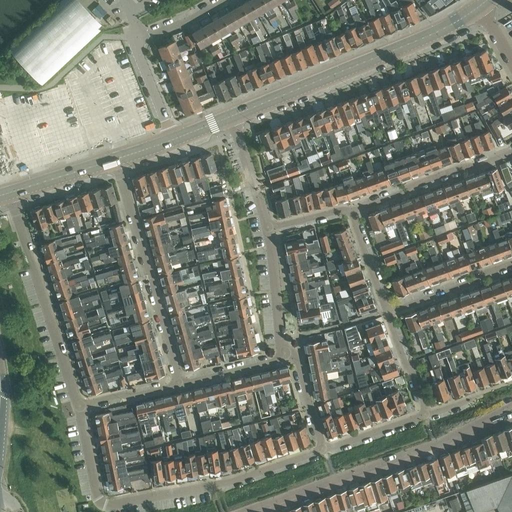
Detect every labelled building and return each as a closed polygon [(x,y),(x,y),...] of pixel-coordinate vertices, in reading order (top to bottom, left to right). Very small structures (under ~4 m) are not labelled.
[(79,0),(61,0),(9,49),(43,85),(106,27),(79,0)] [(263,0),(252,0),(251,1),(259,14),(265,11),(271,23),(275,21),(263,0)] [(275,0),(263,0),(275,21),(279,18),(272,7),(278,4),(275,0)] [(275,0),(278,4),(283,0),(295,21),(298,18),(294,10),(290,4),(287,0),(275,0)] [(340,0),(331,0),(327,3),(332,9),(342,1),(340,0)] [(365,0),(372,17),(366,19),(374,38),(377,37),(378,38),(382,36),(382,35),(385,34),(374,5),(371,0),(365,0)] [(389,0),(382,0),(390,13),(396,29),(407,25),(401,8),(396,10),(389,0)] [(399,0),(398,1),(401,7),(401,8),(407,25),(409,24),(410,25),(415,23),(414,22),(420,20),(419,17),(424,15),(418,7),(415,9),(413,3),(414,2),(412,0),(399,0)] [(426,3),(421,7),(428,15),(435,10),(431,5),(437,0),(441,0),(445,5),(451,0),(429,0),(426,3)] [(251,1),(241,6),(249,20),(252,24),(256,32),(262,41),(265,39),(253,18),(259,14),(251,1)] [(379,3),(374,5),(385,34),(391,31),(392,32),(396,30),(396,29),(390,13),(383,15),(379,3)] [(241,6),(231,12),(239,26),(249,20),(241,6)] [(341,6),(337,9),(340,17),(346,31),(345,31),(352,47),(358,45),(358,46),(363,44),(362,43),(363,43),(356,27),(354,22),(350,24),(348,23),(341,6)] [(231,12),(222,17),(230,31),(232,36),(237,43),(241,40),(237,34),(234,29),(239,26),(231,12)] [(358,13),(352,16),(354,22),(356,27),(363,43),(374,38),(366,19),(362,21),(361,20),(358,13)] [(110,16),(106,19),(112,26),(116,23),(110,16)] [(222,17),(212,23),(220,37),(230,31),(222,17)] [(334,20),(329,22),(332,30),(337,28),(334,20)] [(212,23),(203,28),(211,42),(220,37),(212,23)] [(252,24),(248,27),(252,34),(256,32),(252,24)] [(309,25),(305,26),(312,44),(313,46),(319,61),(330,56),(324,42),(317,44),(309,25)] [(323,26),(318,27),(323,41),(324,42),(330,56),(341,52),(334,37),(334,36),(332,32),(326,34),(323,26)] [(203,28),(194,34),(195,36),(201,48),(211,42),(203,28)] [(295,30),(294,31),(301,49),(301,50),(308,65),(319,61),(313,46),(312,44),(306,47),(299,29),(295,30)] [(345,31),(334,36),(334,37),(341,52),(347,49),(347,50),(352,48),(351,48),(352,47),(345,31)] [(288,33),(283,35),(291,55),(290,55),(296,70),(308,65),(301,50),(296,53),(288,33)] [(160,49),(159,50),(161,54),(162,54),(164,59),(179,53),(190,48),(195,46),(191,34),(185,36),(188,43),(177,47),(175,41),(159,48),(160,49)] [(232,36),(229,37),(233,45),(236,52),(241,50),(237,43),(232,36)] [(261,44),(260,44),(275,79),(285,75),(279,59),(274,62),(266,42),(261,44)] [(217,44),(213,46),(217,53),(220,59),(223,57),(221,52),(222,52),(217,44)] [(262,61),(256,64),(258,68),(257,68),(264,83),(275,79),(260,44),(256,46),(262,61)] [(279,44),(274,46),(280,59),(279,59),(285,75),(296,70),(290,55),(285,57),(279,44)] [(246,50),(239,53),(241,58),(248,55),(246,50)] [(486,50),(474,54),(481,73),(481,74),(483,79),(490,76),(496,74),(495,73),(494,69),(495,68),(492,60),(490,60),(486,50)] [(198,52),(188,56),(190,62),(197,59),(197,58),(200,57),(198,52)] [(179,53),(164,59),(166,64),(165,65),(166,69),(168,69),(168,70),(184,64),(179,53)] [(239,53),(234,55),(238,65),(240,70),(238,75),(236,76),(235,76),(236,78),(237,77),(242,92),(244,91),(246,92),(250,91),(250,89),(253,88),(247,73),(243,63),(241,58),(239,53)] [(474,54),(462,59),(471,83),(483,79),(481,74),(481,73),(474,54)] [(451,63),(450,63),(456,81),(457,83),(464,80),(466,85),(469,93),(473,92),(470,83),(471,83),(462,59),(457,61),(457,59),(456,58),(451,60),(450,61),(451,63)] [(440,67),(439,67),(445,85),(451,83),(453,90),(456,97),(457,99),(461,97),(456,81),(450,63),(446,65),(446,64),(445,63),(440,65),(439,66),(440,67)] [(169,72),(168,72),(170,76),(171,76),(173,81),(188,75),(188,74),(193,72),(191,67),(186,69),(184,64),(168,70),(169,72)] [(232,77),(225,80),(232,97),(242,92),(237,77),(236,78),(235,76),(236,76),(231,65),(226,67),(229,74),(231,74),(232,77)] [(428,71),(427,72),(433,89),(439,87),(440,88),(444,99),(449,97),(445,85),(439,67),(433,70),(432,68),(428,70),(428,71)] [(257,68),(247,73),(253,88),(264,83),(257,68)] [(417,76),(416,76),(422,93),(423,97),(427,95),(429,96),(436,117),(442,115),(441,114),(433,89),(427,72),(422,74),(422,73),(421,72),(417,74),(416,75),(417,76)] [(496,74),(490,76),(492,83),(502,79),(500,72),(495,73),(496,74)] [(204,75),(196,79),(198,83),(201,82),(202,83),(204,82),(209,80),(209,79),(206,74),(204,75)] [(215,74),(210,76),(221,101),(232,97),(225,80),(218,83),(215,74)] [(188,75),(173,81),(175,86),(174,87),(176,92),(177,91),(177,93),(193,86),(188,75)] [(405,80),(404,80),(410,96),(417,94),(421,106),(426,104),(423,97),(422,93),(416,76),(411,78),(410,77),(409,76),(405,78),(405,79),(405,80)] [(209,80),(204,82),(208,92),(213,90),(209,80)] [(404,80),(393,85),(399,102),(400,104),(405,102),(406,103),(411,117),(417,115),(410,96),(404,80)] [(393,85),(382,89),(390,111),(396,109),(400,120),(405,118),(400,104),(399,102),(393,85)] [(178,94),(177,94),(179,99),(182,104),(197,97),(193,86),(177,93),(178,94)] [(478,103),(476,104),(478,108),(493,100),(497,106),(511,97),(511,96),(506,86),(489,97),(483,100),(478,103)] [(372,92),(370,93),(376,110),(378,114),(384,111),(389,126),(395,124),(390,111),(382,89),(377,90),(376,89),(371,91),(372,92)] [(197,97),(182,104),(184,109),(183,109),(185,114),(185,113),(186,115),(202,109),(199,102),(215,96),(213,90),(208,92),(197,97)] [(487,91),(481,94),(483,100),(489,97),(487,91)] [(370,93),(359,97),(365,114),(367,119),(373,116),(376,124),(381,122),(378,114),(376,110),(370,93)] [(359,97),(348,101),(354,118),(355,121),(356,124),(362,122),(364,129),(367,136),(372,134),(371,129),(370,127),(367,119),(365,114),(359,97)] [(497,106),(489,111),(492,115),(501,110),(504,116),(511,110),(511,97),(497,106)] [(348,101),(337,105),(346,131),(348,136),(351,135),(350,130),(352,129),(350,123),(355,121),(354,118),(348,101)] [(472,102),(465,105),(468,112),(475,109),(473,102),(472,102)] [(461,105),(453,108),(453,110),(456,116),(464,113),(467,111),(464,104),(461,105)] [(337,105),(326,109),(332,126),(337,124),(343,138),(348,136),(346,131),(337,105)] [(317,113),(315,113),(321,128),(324,136),(324,137),(329,135),(333,145),(338,143),(332,126),(326,109),(321,111),(321,110),(317,112),(317,113)] [(453,110),(441,114),(442,115),(444,121),(456,116),(453,110)] [(511,110),(504,116),(488,125),(495,137),(501,134),(497,126),(506,121),(510,129),(511,128),(511,110)] [(315,113),(304,117),(310,132),(313,140),(324,136),(321,128),(315,113)] [(304,117),(293,121),(299,137),(299,136),(302,145),(304,150),(311,148),(306,134),(310,132),(304,117)] [(293,121),(282,126),(288,143),(290,148),(291,149),(302,145),(299,136),(299,137),(293,121)] [(479,122),(474,123),(479,135),(484,150),(495,146),(489,131),(484,133),(483,132),(479,122)] [(282,126),(270,130),(277,146),(277,147),(280,153),(291,149),(290,148),(282,126)] [(258,137),(257,138),(258,141),(260,141),(261,141),(265,150),(272,148),(276,158),(281,156),(280,153),(277,147),(277,146),(270,130),(259,134),(259,136),(258,137)] [(479,135),(469,138),(474,153),(484,150),(479,135)] [(463,137),(457,139),(458,142),(459,142),(464,157),(474,153),(469,138),(464,140),(463,137)] [(457,138),(446,142),(448,146),(453,161),(464,157),(457,138)] [(336,153),(330,155),(333,161),(344,158),(344,157),(338,143),(333,145),(336,153)] [(352,147),(354,154),(365,150),(363,144),(352,147)] [(435,144),(425,148),(433,169),(441,166),(440,163),(443,162),(443,160),(441,160),(437,150),(435,144)] [(389,145),(384,147),(389,162),(388,163),(384,165),(385,169),(391,184),(400,181),(399,178),(402,177),(401,175),(400,176),(396,165),(394,160),(389,145)] [(352,146),(343,149),(346,157),(354,154),(352,147),(352,146)] [(448,146),(437,150),(441,160),(443,160),(443,162),(440,163),(441,166),(453,161),(448,146)] [(425,148),(415,152),(415,153),(420,168),(422,168),(423,170),(420,171),(421,173),(433,169),(425,148)] [(324,156),(319,158),(320,159),(322,165),(333,161),(330,155),(329,152),(323,154),(324,156)] [(415,153),(405,156),(406,161),(412,177),(421,173),(420,171),(423,170),(422,168),(420,168),(415,153)] [(212,154),(200,157),(206,177),(213,175),(218,174),(212,154)] [(404,157),(394,160),(396,165),(400,176),(401,175),(402,177),(399,178),(400,181),(412,177),(406,161),(405,156),(404,157)] [(200,157),(189,161),(195,178),(194,178),(196,183),(202,182),(204,189),(209,187),(206,177),(200,157)] [(320,159),(312,162),(314,167),(314,168),(322,165),(320,159)] [(342,162),(338,163),(340,170),(345,168),(350,167),(347,160),(342,162)] [(368,170),(363,171),(364,176),(365,176),(370,192),(379,189),(378,186),(381,185),(381,183),(379,183),(375,172),(374,173),(370,160),(365,162),(368,170)] [(189,161),(179,164),(184,181),(189,179),(196,201),(201,200),(196,183),(194,178),(195,178),(189,161)] [(302,165),(298,166),(300,172),(310,169),(308,163),(302,165)] [(333,167),(332,168),(334,174),(340,172),(340,170),(338,163),(333,165),(333,167)] [(179,164),(167,168),(173,186),(174,187),(179,185),(185,204),(190,203),(185,184),(184,181),(179,164)] [(507,167),(501,169),(506,184),(511,181),(507,167)] [(167,168),(156,171),(162,189),(163,193),(165,200),(170,198),(166,189),(173,186),(167,168)] [(385,169),(375,172),(379,183),(381,183),(381,185),(378,186),(379,189),(391,184),(385,169)] [(497,169),(486,173),(491,187),(493,192),(496,198),(501,196),(501,194),(502,191),(503,190),(505,190),(502,183),(497,169)] [(286,170),(269,176),(270,177),(271,182),(288,176),(286,170)] [(313,172),(310,173),(312,181),(313,181),(316,191),(311,192),(315,208),(326,205),(322,189),(319,177),(318,170),(313,172)] [(156,171),(144,175),(150,192),(151,196),(154,206),(156,212),(162,211),(156,191),(162,189),(156,171)] [(486,173),(476,177),(481,191),(483,196),(493,192),(491,187),(486,173)] [(144,175),(133,178),(140,203),(146,202),(145,198),(151,196),(150,192),(144,175)] [(352,176),(343,179),(344,183),(344,184),(349,200),(358,197),(357,193),(360,192),(359,190),(357,191),(354,180),(352,176)] [(354,180),(357,191),(359,190),(360,192),(357,193),(358,197),(370,192),(365,176),(364,176),(354,180)] [(299,177),(293,178),(298,195),(298,196),(299,195),(303,211),(315,208),(311,192),(303,194),(303,192),(303,191),(299,177)] [(476,177),(465,181),(470,195),(481,191),(476,177)] [(465,181),(454,184),(459,199),(470,195),(465,181)] [(283,182),(272,186),(273,190),(280,188),(282,195),(280,196),(281,200),(276,201),(279,217),(291,214),(284,186),(283,182)] [(344,184),(334,186),(338,203),(348,200),(349,200),(344,184)] [(454,184),(444,188),(449,203),(451,207),(456,205),(459,213),(464,211),(459,199),(454,184)] [(112,185),(100,189),(105,204),(105,206),(112,203),(115,215),(120,214),(118,204),(112,185)] [(222,185),(210,188),(212,198),(225,195),(222,185)] [(290,185),(284,186),(291,214),(303,211),(299,195),(298,196),(298,195),(292,197),(290,185)] [(334,186),(322,189),(326,205),(338,203),(334,186)] [(444,188),(433,192),(438,206),(449,203),(444,188)] [(93,191),(89,193),(93,208),(94,208),(96,217),(102,215),(99,206),(105,204),(100,189),(98,190),(98,189),(93,191)] [(82,195),(77,196),(82,212),(84,217),(90,215),(88,210),(93,208),(89,193),(87,193),(86,192),(81,194),(82,195)] [(433,192),(422,196),(427,210),(429,215),(440,211),(438,206),(433,192)] [(70,198),(66,200),(76,232),(81,230),(76,215),(82,213),(82,212),(77,196),(75,197),(74,196),(70,197),(70,198)] [(422,196),(412,200),(419,221),(422,228),(426,226),(421,213),(427,210),(422,196)] [(212,207),(206,208),(207,212),(207,213),(228,208),(226,198),(212,201),(213,207),(212,207)] [(56,203),(54,204),(59,219),(66,216),(68,222),(67,222),(69,229),(69,228),(71,233),(76,232),(66,200),(60,202),(60,201),(55,202),(56,203)] [(412,200),(401,204),(406,218),(411,216),(414,223),(419,221),(412,200)] [(509,202),(498,206),(500,211),(506,209),(511,207),(509,202)] [(54,204),(43,207),(47,222),(54,220),(56,225),(55,226),(58,232),(63,230),(59,219),(54,204)] [(401,204),(390,208),(395,222),(397,227),(402,240),(407,238),(402,225),(400,220),(406,218),(401,204)] [(154,206),(142,210),(144,216),(156,212),(154,206)] [(36,209),(31,211),(36,226),(37,230),(42,228),(46,239),(52,238),(47,222),(43,207),(41,208),(40,207),(35,208),(36,209)] [(194,216),(188,217),(189,220),(208,216),(210,222),(216,221),(230,218),(228,208),(207,213),(207,212),(194,215),(194,216)] [(390,208),(380,212),(387,231),(397,227),(395,222),(390,208)] [(505,213),(499,215),(501,222),(508,220),(511,218),(511,217),(510,211),(509,211),(505,213)] [(158,215),(144,219),(147,228),(167,223),(167,222),(180,218),(180,219),(185,217),(184,212),(165,217),(164,213),(158,215)] [(380,212),(369,216),(374,230),(380,228),(382,232),(387,231),(380,212)] [(474,212),(466,215),(469,223),(477,220),(474,212)] [(210,225),(191,229),(193,235),(194,235),(232,226),(230,218),(216,221),(210,222),(210,225)] [(167,223),(147,228),(149,237),(170,232),(167,223)] [(95,237),(85,240),(86,244),(126,233),(123,224),(109,228),(102,229),(103,234),(103,235),(95,237)] [(232,226),(194,235),(195,239),(217,234),(217,233),(219,232),(220,239),(234,235),(232,226)] [(497,228),(492,230),(497,243),(501,253),(502,253),(503,255),(501,256),(501,258),(511,253),(511,251),(506,234),(500,236),(497,228)] [(347,229),(335,233),(340,247),(348,244),(352,243),(347,229)] [(170,232),(149,237),(152,246),(174,240),(179,239),(178,234),(171,236),(170,232)] [(126,233),(86,244),(88,248),(107,243),(108,248),(128,242),(126,233)] [(42,246),(40,247),(42,251),(43,251),(44,253),(83,242),(80,234),(76,235),(77,238),(62,243),(61,239),(55,240),(41,245),(42,246)] [(442,236),(436,238),(439,245),(445,242),(449,241),(446,234),(442,236)] [(190,235),(182,237),(184,244),(192,242),(190,235)] [(214,245),(215,248),(236,244),(234,235),(220,239),(221,244),(219,245),(219,243),(214,245)] [(327,235),(320,237),(324,253),(331,251),(327,235)] [(287,243),(285,244),(287,255),(315,249),(320,247),(319,240),(313,241),(313,243),(308,244),(305,242),(304,239),(297,241),(296,240),(295,239),(287,241),(286,242),(287,243)] [(471,252),(466,254),(471,269),(481,265),(480,263),(482,263),(481,261),(480,261),(476,250),(472,239),(467,241),(466,241),(471,252)] [(174,240),(152,246),(154,255),(168,252),(168,251),(175,249),(173,244),(175,244),(174,240)] [(402,240),(391,244),(394,250),(404,246),(402,240)] [(45,257),(44,258),(45,263),(47,262),(47,263),(61,258),(66,256),(65,252),(78,248),(84,246),(83,242),(44,253),(45,257)] [(100,255),(90,258),(92,262),(131,251),(128,242),(108,248),(109,252),(100,254),(100,255)] [(348,244),(340,247),(345,261),(357,257),(352,243),(348,244)] [(497,243),(486,247),(492,261),(501,258),(501,256),(503,255),(502,253),(501,253),(497,243)] [(208,250),(197,252),(199,262),(209,260),(208,255),(223,252),(224,257),(225,259),(238,257),(238,254),(236,244),(215,248),(208,250)] [(391,244),(380,248),(383,254),(394,250),(391,244)] [(415,246),(405,250),(407,256),(418,252),(415,246)] [(432,247),(428,248),(429,252),(431,256),(436,254),(437,254),(434,246),(433,247),(432,247)] [(315,249),(287,255),(289,264),(303,261),(307,260),(305,255),(321,251),(320,247),(315,249)] [(476,250),(480,261),(481,261),(482,263),(480,263),(481,265),(492,261),(486,247),(476,250)] [(458,248),(453,250),(455,258),(459,269),(461,268),(461,270),(459,271),(460,273),(471,269),(466,254),(461,256),(458,248)] [(168,252),(154,255),(157,265),(189,256),(188,251),(187,250),(176,253),(176,255),(169,256),(168,252)] [(131,251),(92,262),(93,266),(102,263),(102,264),(105,263),(105,264),(118,260),(119,264),(133,260),(131,251)] [(436,254),(431,256),(434,265),(438,276),(440,276),(440,278),(438,279),(439,281),(450,276),(445,262),(440,263),(436,254)] [(395,255),(384,259),(387,266),(397,262),(395,255)] [(189,256),(157,265),(159,274),(160,276),(174,272),(173,269),(172,265),(190,260),(189,256)] [(225,259),(217,261),(219,270),(240,265),(238,257),(225,259)] [(345,261),(342,262),(346,275),(362,269),(357,257),(345,261)] [(61,258),(47,263),(50,272),(71,265),(69,261),(64,263),(63,264),(61,258)] [(455,258),(445,262),(450,276),(460,273),(459,271),(461,270),(461,268),(459,269),(455,258)] [(303,261),(289,264),(291,273),(321,266),(320,262),(312,264),(311,259),(307,260),(303,261)] [(121,268),(108,272),(109,276),(109,277),(136,270),(133,260),(119,264),(121,268)] [(415,262),(410,264),(411,265),(411,266),(417,283),(419,283),(419,285),(417,286),(418,288),(429,284),(424,269),(418,271),(416,263),(415,262)] [(71,265),(50,272),(53,281),(66,276),(65,271),(67,270),(72,269),(71,265)] [(219,270),(202,274),(203,279),(221,275),(221,279),(229,278),(242,275),(240,265),(219,270)] [(321,266),(291,273),(293,282),(307,279),(306,275),(326,270),(325,265),(321,266)] [(434,265),(424,269),(429,284),(439,281),(438,279),(440,278),(440,276),(438,276),(434,265)] [(408,275),(403,277),(408,292),(418,288),(417,286),(419,285),(419,283),(417,283),(411,266),(405,268),(408,275)] [(362,269),(346,275),(351,287),(366,282),(362,269)] [(105,278),(97,280),(98,284),(106,281),(106,283),(123,278),(125,282),(125,285),(139,281),(138,278),(136,270),(109,277),(109,276),(105,277),(105,278)] [(174,272),(160,276),(163,285),(183,280),(190,278),(189,273),(182,275),(181,270),(174,272)] [(190,278),(183,280),(184,283),(201,279),(200,275),(194,276),(190,278)] [(222,284),(208,287),(210,292),(244,285),(242,275),(229,278),(221,279),(222,284)] [(66,276),(53,281),(56,290),(77,283),(76,279),(70,281),(68,282),(66,276)] [(403,277),(392,281),(397,296),(408,292),(403,277)] [(77,283),(56,290),(59,299),(72,295),(78,293),(76,286),(82,285),(82,287),(90,285),(92,288),(97,287),(95,282),(95,283),(94,278),(89,279),(79,282),(77,283)] [(511,278),(502,282),(507,297),(511,294),(511,278)] [(307,279),(293,282),(295,291),(316,286),(330,284),(328,280),(315,283),(315,281),(308,283),(307,279)] [(183,280),(163,285),(165,295),(179,291),(177,285),(179,284),(179,285),(185,284),(184,283),(183,280)] [(106,290),(101,291),(102,297),(103,301),(111,299),(117,297),(142,290),(139,281),(125,285),(119,286),(121,292),(108,295),(106,290)] [(349,296),(337,300),(339,305),(344,303),(347,302),(355,299),(356,300),(356,299),(371,294),(366,282),(351,287),(347,289),(349,296)] [(502,282),(491,286),(496,300),(507,297),(502,282)] [(210,292),(207,293),(208,297),(232,292),(233,296),(233,300),(247,297),(246,294),(244,285),(210,292)] [(316,286),(295,291),(297,300),(318,296),(316,286)] [(491,286),(480,290),(486,304),(491,302),(496,318),(501,316),(496,301),(496,300),(491,286)] [(179,291),(165,295),(168,304),(188,298),(189,298),(198,295),(197,291),(187,294),(186,289),(179,291)] [(142,290),(117,297),(119,301),(123,300),(124,305),(144,300),(142,290)] [(480,290),(470,294),(475,308),(477,314),(481,312),(480,307),(486,304),(480,290)] [(72,295),(59,299),(59,301),(63,311),(83,304),(85,303),(95,300),(100,299),(99,294),(82,299),(80,295),(73,297),(72,295)] [(355,299),(347,302),(349,307),(355,305),(358,314),(359,314),(367,311),(367,310),(367,309),(375,306),(371,294),(356,299),(356,300),(355,299)] [(470,294),(459,297),(464,312),(475,308),(470,294)] [(318,296),(297,300),(299,309),(320,305),(318,296)] [(215,303),(210,304),(212,313),(249,305),(247,297),(233,300),(234,305),(217,309),(215,303)] [(459,297),(448,301),(454,316),(455,320),(459,319),(465,317),(464,312),(459,297)] [(188,298),(168,304),(170,313),(171,316),(185,312),(184,309),(191,307),(189,298),(188,298)] [(125,308),(108,314),(109,319),(109,318),(110,319),(147,309),(144,300),(124,305),(125,308)] [(448,301),(438,305),(443,320),(454,316),(448,301)] [(320,305),(299,309),(299,310),(301,321),(303,320),(304,321),(305,322),(313,320),(314,319),(313,318),(321,316),(320,312),(330,310),(333,319),(338,318),(339,318),(334,302),(320,305)] [(83,304),(63,311),(65,320),(79,316),(79,315),(80,315),(79,313),(79,311),(79,310),(86,307),(85,303),(83,304)] [(344,303),(339,305),(342,317),(348,315),(344,303)] [(249,305),(212,313),(213,317),(230,314),(231,319),(236,318),(250,315),(249,305)] [(438,305),(427,309),(432,324),(436,334),(441,332),(437,322),(443,320),(438,305)] [(98,309),(97,309),(99,315),(100,319),(106,317),(105,316),(103,307),(98,309)] [(147,309),(110,319),(111,324),(134,317),(136,321),(136,324),(150,320),(149,317),(147,309)] [(427,309),(416,313),(422,327),(432,324),(427,309)] [(185,312),(171,316),(174,325),(195,320),(195,318),(193,315),(186,317),(185,312)] [(79,316),(65,320),(68,329),(100,319),(99,315),(88,318),(86,313),(80,315),(79,315),(79,316)] [(416,313),(405,317),(410,332),(417,329),(423,347),(424,348),(428,347),(428,345),(422,327),(416,313)] [(195,320),(174,325),(176,334),(196,329),(194,324),(211,319),(210,314),(205,315),(195,318),(195,320)] [(219,331),(223,330),(252,324),(250,315),(236,318),(238,323),(223,326),(223,327),(218,328),(219,331)] [(489,318),(480,321),(481,326),(484,332),(493,329),(489,318)] [(100,319),(68,329),(71,338),(85,333),(91,331),(90,327),(101,323),(100,319)] [(131,331),(115,336),(116,340),(153,330),(150,320),(136,324),(129,326),(131,331)] [(196,329),(176,334),(179,343),(199,338),(214,333),(215,332),(212,324),(209,325),(210,329),(197,333),(196,329)] [(254,333),(252,324),(223,330),(223,331),(223,334),(233,332),(235,338),(254,333)] [(361,339),(358,331),(346,335),(350,349),(371,342),(386,336),(381,324),(366,329),(368,332),(366,337),(361,339)] [(356,325),(344,329),(346,334),(346,335),(358,331),(356,325)] [(476,328),(471,330),(473,336),(479,334),(484,332),(481,326),(476,328)] [(506,327),(495,331),(498,337),(508,333),(506,327)] [(153,330),(116,340),(117,343),(134,338),(136,344),(142,343),(155,339),(153,330)] [(465,332),(460,334),(462,340),(467,338),(473,336),(471,330),(465,332)] [(495,331),(485,335),(487,341),(498,337),(495,331)] [(85,333),(71,338),(72,340),(75,350),(104,341),(112,338),(111,336),(111,333),(93,339),(91,334),(86,336),(85,333)] [(199,338),(179,343),(181,352),(201,347),(200,341),(212,338),(215,337),(214,333),(199,338)] [(234,338),(235,343),(235,347),(256,343),(254,333),(235,338),(234,338)] [(343,335),(337,336),(340,347),(346,346),(343,335)] [(386,336),(371,342),(375,354),(390,348),(386,336)] [(141,348),(136,349),(136,350),(137,353),(137,354),(158,348),(155,339),(142,343),(143,348),(142,348),(141,348)] [(474,339),(463,343),(465,349),(466,349),(466,350),(472,348),(479,369),(473,371),(478,386),(480,385),(480,386),(481,387),(489,384),(489,383),(489,382),(490,382),(484,367),(474,339)] [(320,341),(306,344),(308,354),(336,348),(335,344),(328,345),(327,340),(320,342),(320,341)] [(104,341),(75,350),(78,359),(92,354),(91,350),(97,348),(97,347),(105,344),(104,341)] [(256,343),(235,347),(238,356),(245,355),(245,356),(259,353),(256,343)] [(463,343),(450,348),(452,354),(465,349),(463,343)] [(488,343),(484,345),(491,364),(484,367),(490,382),(491,381),(491,383),(501,380),(500,378),(501,378),(488,343)] [(499,353),(493,354),(502,378),(511,373),(511,372),(504,353),(501,344),(496,346),(499,353)] [(201,347),(181,352),(184,361),(219,352),(218,346),(203,351),(201,347)] [(336,348),(308,354),(310,363),(331,359),(331,355),(334,355),(333,353),(347,351),(346,346),(340,347),(336,348)] [(132,355),(121,358),(123,362),(140,357),(141,363),(160,357),(158,348),(137,354),(137,353),(136,353),(132,355)] [(360,359),(353,361),(356,375),(363,372),(370,370),(380,366),(395,361),(390,348),(375,354),(378,362),(370,365),(370,364),(362,367),(359,360),(360,360),(360,359)] [(449,348),(436,353),(438,360),(446,357),(453,376),(447,378),(454,395),(465,391),(457,367),(456,367),(451,354),(452,354),(450,348),(449,348)] [(92,354),(78,359),(81,368),(110,359),(117,356),(116,351),(93,358),(92,354)] [(219,352),(184,361),(187,371),(200,367),(198,360),(200,360),(200,361),(215,357),(216,363),(218,362),(221,362),(220,355),(219,352)] [(110,359),(81,368),(84,377),(104,370),(103,366),(111,363),(119,360),(117,356),(110,359)] [(160,357),(141,363),(142,367),(141,367),(142,371),(142,372),(163,366),(160,357)] [(331,359),(310,363),(312,372),(339,366),(338,362),(338,360),(332,362),(331,359)] [(438,360),(431,362),(433,369),(437,381),(431,383),(437,401),(450,397),(442,375),(444,374),(438,360)] [(380,366),(370,370),(372,375),(377,373),(379,381),(384,379),(399,373),(399,372),(399,371),(398,366),(396,366),(395,361),(380,366)] [(462,365),(457,367),(465,391),(476,387),(468,363),(462,365)] [(142,372),(127,376),(128,378),(128,380),(146,376),(148,383),(153,382),(152,379),(165,375),(163,366),(142,372)] [(339,366),(312,372),(314,381),(327,378),(326,373),(328,372),(328,373),(340,371),(339,370),(339,366)] [(288,368),(279,370),(284,390),(288,389),(286,383),(292,381),(288,368)] [(104,370),(84,377),(86,385),(114,377),(114,376),(122,374),(123,373),(121,369),(117,370),(115,372),(106,375),(104,370)] [(279,370),(270,372),(273,386),(274,392),(279,391),(280,399),(286,397),(284,390),(279,370)] [(270,372),(261,375),(266,397),(271,396),(269,387),(273,386),(270,372)] [(363,372),(356,375),(360,387),(367,385),(363,372)] [(261,375),(252,377),(255,390),(259,389),(263,411),(269,410),(266,397),(261,375)] [(114,377),(86,385),(89,395),(102,391),(102,390),(110,388),(108,383),(115,380),(114,377)] [(252,377),(242,379),(247,399),(251,398),(250,393),(249,393),(249,392),(255,390),(252,377)] [(327,378),(314,381),(315,390),(336,386),(336,382),(331,383),(331,384),(329,384),(327,378)] [(233,382),(231,382),(234,396),(237,395),(238,401),(247,399),(242,379),(233,382)] [(392,379),(382,382),(387,396),(393,413),(405,409),(405,408),(406,408),(406,407),(405,404),(406,404),(402,394),(401,391),(400,390),(399,391),(398,390),(394,392),(391,385),(394,384),(392,379)] [(230,382),(221,385),(227,407),(227,409),(236,406),(234,396),(231,382),(230,382)] [(221,385),(212,387),(217,405),(222,404),(223,408),(227,407),(221,385)] [(336,386),(315,390),(317,400),(331,397),(337,395),(336,391),(338,389),(342,389),(341,385),(336,386)] [(371,386),(360,390),(371,421),(382,417),(377,403),(372,390),(371,386)] [(212,387),(203,389),(208,409),(208,410),(209,413),(218,410),(218,409),(217,405),(212,387)] [(194,391),(191,392),(194,406),(197,405),(199,412),(208,410),(208,409),(203,389),(194,391)] [(358,404),(353,406),(355,410),(360,425),(361,424),(361,425),(362,426),(367,424),(367,423),(367,422),(371,421),(360,390),(359,390),(354,393),(355,397),(358,404)] [(191,392),(182,394),(186,412),(185,413),(186,414),(190,413),(189,408),(188,407),(194,406),(191,392)] [(182,394),(172,397),(176,410),(177,413),(177,415),(185,413),(186,412),(182,394)] [(377,398),(376,400),(377,402),(377,403),(382,417),(393,413),(387,396),(385,395),(377,398)] [(172,397),(163,399),(169,420),(169,421),(173,420),(172,415),(177,413),(176,410),(172,397)] [(338,398),(333,400),(336,410),(338,416),(333,418),(338,432),(349,428),(344,414),(343,414),(341,407),(342,407),(338,398)] [(163,399),(154,401),(158,415),(162,414),(166,431),(167,431),(171,430),(170,427),(169,423),(170,423),(169,421),(169,420),(163,399)] [(154,401),(145,404),(150,426),(151,426),(156,425),(154,416),(158,415),(154,401)] [(320,417),(327,436),(328,436),(328,437),(329,438),(333,436),(334,435),(333,434),(338,432),(333,418),(332,418),(327,402),(321,403),(321,404),(325,414),(324,416),(320,417)] [(136,406),(140,425),(145,424),(148,436),(153,435),(151,426),(150,426),(145,404),(136,406)] [(349,412),(344,414),(349,428),(360,425),(355,410),(353,406),(347,408),(349,412)] [(109,413),(95,416),(97,425),(135,417),(134,412),(134,410),(112,415),(112,412),(109,413)] [(295,413),(289,414),(290,419),(292,425),(294,430),(299,447),(310,444),(311,443),(305,426),(299,428),(296,418),(297,417),(295,413)] [(251,414),(242,417),(244,423),(253,421),(251,414)] [(135,417),(97,425),(99,434),(113,431),(119,430),(118,425),(137,422),(135,417)] [(220,420),(211,422),(212,425),(213,431),(223,428),(221,423),(220,420)] [(266,420),(261,422),(262,424),(261,424),(264,432),(270,430),(267,422),(266,420)] [(211,421),(202,423),(203,427),(204,433),(213,431),(212,425),(211,422),(211,421)] [(255,423),(244,426),(245,431),(252,430),(255,441),(249,443),(250,445),(255,460),(266,457),(260,440),(255,425),(255,423)] [(292,425),(281,428),(282,434),(288,450),(299,447),(294,430),(292,425)] [(277,432),(271,434),(272,438),(277,453),(277,454),(279,453),(279,454),(284,452),(288,450),(282,434),(281,428),(280,426),(275,428),(277,432)] [(237,428),(232,429),(244,464),(255,460),(250,445),(244,447),(237,428)] [(113,431),(99,434),(101,443),(134,437),(140,435),(139,431),(130,433),(124,434),(122,433),(121,429),(119,430),(113,431)] [(232,429),(228,430),(230,435),(229,436),(233,449),(228,450),(233,468),(244,464),(232,429)] [(190,430),(181,432),(182,438),(192,436),(191,431),(190,430)] [(505,430),(494,434),(503,457),(511,453),(511,448),(506,430),(505,430)] [(222,449),(217,450),(218,452),(221,470),(231,468),(233,468),(228,450),(225,437),(223,431),(218,432),(222,448),(222,449)] [(266,438),(260,440),(266,457),(277,453),(272,438),(271,434),(271,433),(265,435),(266,438)] [(494,434),(483,438),(492,461),(503,457),(494,434)] [(154,439),(155,445),(164,442),(163,438),(163,436),(154,438),(154,439)] [(200,451),(195,452),(195,454),(195,456),(196,456),(199,473),(210,472),(207,454),(206,449),(205,440),(204,436),(199,437),(200,446),(201,450),(200,451)] [(134,437),(101,443),(103,453),(117,450),(122,449),(121,444),(135,441),(134,437)] [(187,440),(182,441),(183,447),(185,458),(188,475),(199,473),(196,456),(195,456),(195,454),(189,455),(187,440)] [(178,454),(173,455),(174,460),(177,477),(188,475),(185,458),(183,447),(182,441),(176,443),(178,454)] [(482,442),(472,446),(479,467),(480,467),(489,463),(482,442)] [(463,449),(461,450),(469,472),(480,468),(480,467),(479,467),(472,446),(463,449)] [(160,447),(150,449),(152,454),(155,453),(156,457),(157,457),(157,460),(151,461),(154,481),(166,479),(163,463),(163,462),(160,447)] [(217,447),(206,449),(207,454),(210,472),(221,470),(218,452),(217,450),(217,447)] [(117,450),(103,453),(105,462),(127,457),(137,455),(138,455),(144,454),(143,448),(119,453),(119,454),(118,454),(117,450)] [(461,450),(451,453),(458,475),(459,477),(460,479),(470,475),(469,472),(461,450)] [(451,453),(440,457),(448,479),(449,481),(459,477),(458,475),(451,453)] [(127,457),(105,462),(107,471),(121,468),(126,467),(125,462),(138,460),(137,455),(127,457)] [(429,461),(428,462),(435,481),(435,480),(438,487),(445,485),(448,492),(451,491),(438,458),(434,459),(433,459),(430,460),(429,461)] [(174,460),(163,462),(163,463),(166,479),(177,477),(174,460)] [(428,462),(417,466),(424,484),(435,481),(428,462)] [(417,466),(406,470),(413,488),(415,492),(426,488),(424,484),(417,466)] [(121,468),(107,471),(109,480),(141,473),(140,469),(127,471),(126,467),(121,468)] [(406,470),(395,474),(402,493),(404,492),(404,491),(409,489),(409,491),(413,489),(413,488),(406,470)] [(141,473),(109,480),(111,490),(124,487),(132,485),(131,480),(143,478),(145,479),(145,482),(151,481),(150,476),(149,472),(142,473),(141,473)] [(511,511),(511,473),(468,489),(475,511),(484,511),(498,507),(500,511),(511,511)] [(393,474),(382,478),(389,497),(399,493),(398,488),(399,488),(393,474)] [(382,478),(371,482),(378,500),(389,497),(382,478)] [(371,482),(361,486),(368,505),(370,511),(374,510),(380,508),(378,500),(371,482)] [(361,486),(349,490),(357,509),(368,505),(361,486)] [(348,490),(337,494),(342,511),(346,511),(354,509),(348,490)] [(342,511),(337,494),(326,498),(330,511),(342,511)] [(458,497),(451,500),(455,511),(462,508),(458,497)] [(330,511),(326,498),(315,501),(318,511),(330,511)] [(318,511),(315,501),(305,505),(307,511),(318,511)]
